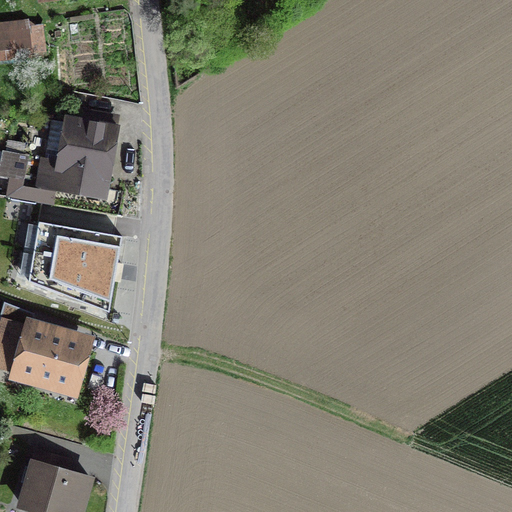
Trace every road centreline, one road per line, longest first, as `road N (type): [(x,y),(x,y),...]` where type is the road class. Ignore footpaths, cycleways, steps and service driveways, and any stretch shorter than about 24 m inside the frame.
road 1 (residential): [(148,0),(164,196),(127,511)]
road 2 (track): [(149,358),(198,354),(412,440)]
